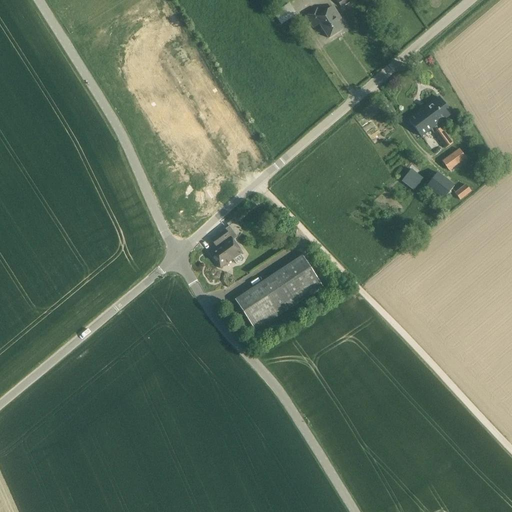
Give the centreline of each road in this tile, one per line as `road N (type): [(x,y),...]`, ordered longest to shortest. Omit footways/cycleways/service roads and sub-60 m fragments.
road 1 (unclassified): [(177,257),(470,0)]
road 2 (track): [(259,182),(511,443)]
road 3 (unclassified): [(351,511),(279,392),(220,330),(177,257)]
road 4 (unclassified): [(177,257),(111,118),(37,0)]
road 5 (unclassified): [(0,406),(177,257)]
